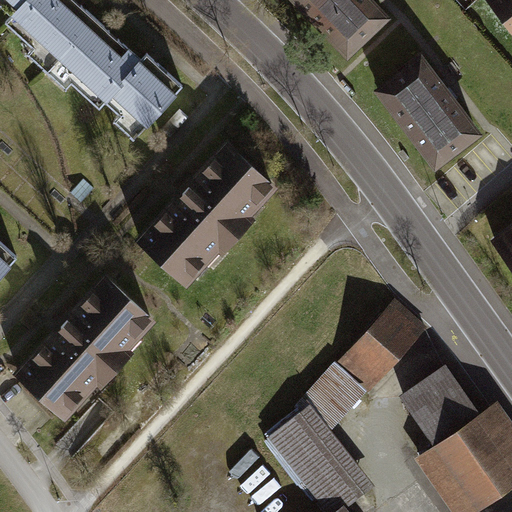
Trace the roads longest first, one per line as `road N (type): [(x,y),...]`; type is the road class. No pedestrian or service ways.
road 1 (track): [(71,511),(383,189)]
road 2 (secondary): [(210,0),(343,136),(425,247)]
road 3 (secondary): [(425,247),(511,367)]
